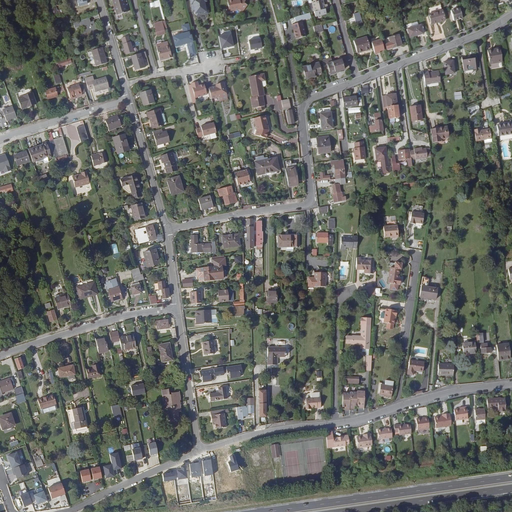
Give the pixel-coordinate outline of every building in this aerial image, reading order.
[(127,12),(123,0),(112,0),(117,15),(127,12)] [(209,14),(207,0),(191,0),(193,16),(209,14)] [(247,5),(244,3),(245,1),(244,0),(238,0),(237,0),(227,0),(229,11),(239,9),(241,7),(245,9),(247,5)] [(324,9),(327,8),(326,4),(323,5),(321,0),(315,0),(315,1),(314,1),(315,2),(312,3),(314,12),(324,9)] [(61,10),(57,11),(57,7),(53,8),(54,15),(61,14),(61,10)] [(462,19),(459,9),(450,12),(453,22),(462,19)] [(428,15),(431,24),(444,21),(441,11),(428,15)] [(97,33),(94,21),(89,23),(89,22),(90,21),(89,18),(76,22),(77,27),(78,27),(82,25),(83,25),(85,31),(86,36),(90,35),(90,36),(97,33)] [(295,38),(305,36),(302,23),(294,25),(295,28),(293,29),(295,38)] [(191,56),(197,55),(190,24),(183,26),(185,34),(174,36),(177,47),(185,45),(184,43),(188,42),(191,56)] [(421,24),(407,28),(410,37),(424,33),(421,24)] [(313,27),(315,33),(323,31),(321,25),(313,27)] [(230,34),(218,37),(220,49),(233,46),(230,34)] [(398,35),(388,38),(389,42),(384,43),(386,48),(391,47),(391,48),(401,45),(398,35)] [(133,52),(130,42),(128,36),(121,38),(123,44),(122,44),(126,54),(133,52)] [(366,38),(354,42),(357,54),(370,50),(366,38)] [(248,41),(250,50),(254,49),(258,49),(262,48),(260,39),(248,41)] [(375,54),(386,51),(383,39),(372,42),(375,54)] [(171,58),(168,46),(157,50),(160,61),(171,58)] [(106,63),(102,47),(91,50),(95,66),(106,63)] [(495,51),(488,52),(489,64),(502,62),(500,48),(495,49),(495,51)] [(140,53),(130,55),(133,65),(134,64),(136,70),(144,68),(140,53)] [(461,59),(463,71),(476,69),(474,57),(461,59)] [(62,66),(69,64),(67,59),(55,62),(58,71),(63,69),(62,66)] [(334,72),(338,71),(344,69),(342,60),(332,63),(334,72)] [(445,75),(454,74),(452,61),(444,63),(445,75)] [(320,73),(317,63),(302,67),(305,79),(314,77),(313,75),(320,73)] [(428,71),(423,72),(425,86),(430,85),(430,84),(440,82),(439,76),(438,71),(431,72),(432,74),(428,74),(428,71)] [(61,82),(59,73),(53,75),(56,84),(61,82)] [(264,96),(262,85),(261,85),(261,83),(261,81),(265,81),(263,74),(249,77),(253,97),(251,98),(253,108),(264,106),(263,96),(264,96)] [(109,88),(106,77),(94,80),(92,76),(85,78),(88,90),(94,88),(95,92),(109,88)] [(215,85),(208,87),(211,98),(226,93),(223,81),(218,83),(218,84),(215,85)] [(197,82),(191,83),(195,98),(207,95),(204,84),(198,86),(197,82)] [(79,85),(79,84),(67,88),(70,99),(82,95),(82,93),(79,85)] [(57,96),(55,88),(45,91),(48,99),(57,96)] [(154,103),(150,90),(139,93),(143,106),(154,103)] [(462,91),(454,92),(455,100),(463,99),(462,91)] [(36,104),(32,93),(17,98),(21,109),(36,104)] [(386,105),(386,107),(396,106),(395,94),(385,96),(386,103),(386,105)] [(356,96),(342,98),(343,107),(357,106),(356,96)] [(470,108),(471,114),(480,112),(479,105),(470,108)] [(396,106),(386,107),(388,120),(398,118),(396,106)] [(410,108),(412,122),(421,120),(419,106),(410,108)] [(16,117),(12,107),(2,110),(6,121),(16,117)] [(163,125),(160,114),(162,113),(160,109),(146,113),(148,118),(149,117),(152,128),(163,125)] [(319,114),(321,129),(332,128),(330,113),(319,114)] [(121,126),(117,116),(105,121),(109,131),(121,126)] [(268,130),(265,116),(254,119),(256,130),(255,135),(266,139),(268,130)] [(370,134),(382,132),(380,121),(373,122),(374,127),(369,128),(370,134)] [(201,128),(195,129),(198,138),(216,133),(213,123),(200,126),(201,128)] [(511,123),(496,126),(497,136),(511,133),(511,123)] [(89,140),(84,125),(76,127),(81,143),(89,140)] [(440,138),(448,137),(447,127),(430,129),(432,142),(438,141),(437,139),(440,138)] [(169,142),(166,131),(163,132),(161,129),(152,131),(156,146),(169,142)] [(475,142),(491,139),(489,130),(479,131),(479,129),(473,130),(475,142)] [(129,150),(124,134),(112,138),(117,154),(129,150)] [(68,155),(63,137),(49,141),(55,159),(66,155),(68,155)] [(317,139),(319,154),(330,153),(328,137),(317,139)] [(51,158),(46,142),(42,144),(42,145),(28,150),(32,162),(47,157),(47,158),(48,159),(51,158)] [(363,142),(354,143),(355,148),(354,149),(355,161),(365,160),(363,142)] [(385,148),(374,149),(376,161),(380,161),(382,175),(389,174),(385,148)] [(419,150),(419,149),(414,149),(415,160),(427,158),(426,149),(422,150),(419,150)] [(408,167),(412,166),(409,150),(398,152),(399,160),(407,159),(408,167)] [(29,162),(25,151),(14,156),(17,166),(29,162)] [(107,162),(105,152),(91,156),(93,166),(107,162)] [(176,165),(172,152),(160,156),(162,164),(163,163),(165,169),(176,165)] [(0,156),(0,170),(3,169),(5,172),(11,170),(5,155),(0,156)] [(400,162),(395,163),(395,156),(392,156),(392,171),(401,171),(400,162)] [(279,171),(276,158),(268,160),(260,161),(255,162),(258,175),(279,171)] [(298,185),(294,169),(297,169),(296,163),(291,164),(291,160),(283,161),(288,187),(298,185)] [(345,179),(342,160),(341,160),(330,161),(331,166),(334,166),(334,169),(332,170),(333,172),(335,172),(335,175),(336,180),(343,179),(345,179)] [(250,182),(247,170),(234,173),(238,185),(242,184),(242,185),(246,184),(246,183),(250,182)] [(90,183),(86,171),(81,173),(82,175),(79,176),(78,175),(72,177),(75,187),(90,183)] [(140,191),(135,175),(120,179),(122,186),(129,184),(133,199),(141,197),(139,191),(140,191)] [(183,192),(179,176),(167,180),(171,195),(183,192)] [(332,194),(334,204),(338,203),(346,201),(345,196),(342,197),(341,192),(338,193),(338,189),(340,189),(339,185),(344,184),(343,179),(336,180),(336,185),(332,186),(334,194),(332,194)] [(13,190),(11,184),(3,187),(0,187),(0,191),(0,192),(4,191),(5,193),(13,190)] [(237,202),(234,193),(233,193),(231,186),(217,190),(219,197),(223,196),(225,205),(237,202)] [(213,207),(210,196),(198,199),(201,210),(213,207)] [(144,217),(142,210),(143,209),(141,204),(131,207),(134,220),(144,217)] [(327,206),(318,208),(319,215),(328,213),(327,206)] [(411,212),(409,222),(409,223),(414,223),(415,222),(418,223),(420,213),(411,212)] [(157,239),(153,225),(145,227),(145,229),(138,231),(141,241),(148,239),(149,241),(157,239)] [(390,238),(398,237),(397,226),(383,227),(384,238),(390,238)] [(240,246),(238,234),(222,236),(223,248),(240,246)] [(328,243),(328,234),(317,234),(317,243),(328,243)] [(210,252),(210,244),(198,244),(197,244),(197,235),(191,235),(192,253),(210,252)] [(299,247),(298,235),(278,235),(278,247),(293,247),(299,247)] [(358,249),(358,237),(352,237),(352,238),(340,237),(340,250),(346,250),(346,248),(358,249)] [(159,264),(155,249),(143,253),(147,267),(159,264)] [(357,257),(357,269),(367,269),(367,273),(373,273),(374,260),(361,260),(361,257),(357,257)] [(398,285),(399,278),(398,278),(399,270),(400,270),(401,264),(395,263),(394,269),(390,268),(388,284),(391,284),(390,289),(397,291),(398,285)] [(327,265),(317,264),(316,278),(327,279),(327,265)] [(218,266),(212,267),(203,268),(204,281),(214,280),(220,279),(218,266)] [(140,275),(138,268),(130,270),(132,277),(140,275)] [(106,283),(108,290),(111,302),(122,298),(118,287),(116,280),(106,283)] [(165,289),(165,281),(157,282),(158,290),(161,290),(162,295),(162,299),(168,298),(167,294),(169,294),(168,289),(165,289)] [(419,298),(435,300),(436,292),(425,291),(426,281),(420,281),(419,298)] [(98,294),(94,282),(76,287),(80,300),(98,294)] [(141,293),(139,283),(135,284),(134,284),(131,284),(131,286),(133,295),(141,293)] [(232,301),(232,296),(228,296),(227,290),(218,291),(218,302),(231,301),(232,301)] [(189,292),(190,304),(201,303),(200,291),(189,292)] [(276,294),(276,292),(266,291),(266,303),(267,303),(276,303),(276,301),(276,294)] [(70,305),(67,295),(55,298),(57,309),(70,305)] [(157,304),(155,295),(149,297),(151,305),(157,304)] [(57,320),(54,310),(47,312),(50,322),(57,320)] [(211,323),(210,310),(196,311),(197,320),(196,320),(196,325),(203,324),(203,323),(209,323),(211,323)] [(385,310),(383,324),(393,325),(394,316),(396,316),(396,311),(385,310)] [(169,328),(168,320),(156,321),(157,330),(169,328)] [(362,353),(369,353),(370,328),(362,328),(361,340),(352,340),(352,347),(351,348),(360,348),(360,353),(362,353)] [(119,341),(119,337),(117,331),(109,333),(111,343),(119,341)] [(135,347),(133,336),(123,337),(123,336),(119,337),(119,341),(120,341),(120,343),(121,350),(135,347)] [(108,351),(105,339),(96,341),(99,354),(108,351)] [(215,353),(213,341),(202,342),(204,355),(215,353)] [(173,360),(169,343),(159,345),(162,362),(173,360)] [(460,354),(475,353),(474,343),(459,344),(460,354)] [(481,354),(490,353),(490,348),(487,348),(486,344),(480,344),(481,354)] [(495,345),(497,360),(509,359),(507,344),(495,345)] [(285,357),(285,351),(285,347),(267,347),(268,365),(277,365),(276,357),(285,357)] [(23,368),(20,358),(15,360),(18,370),(23,368)] [(49,367),(46,359),(35,362),(37,366),(36,367),(37,370),(49,367)] [(423,363),(408,361),(407,376),(413,377),(413,372),(422,372),(423,363)] [(101,376),(98,364),(92,366),(92,368),(86,370),(88,378),(101,376)] [(75,374),(73,365),(58,368),(58,371),(55,371),(56,378),(67,376),(75,374)] [(229,376),(230,378),(240,376),(239,371),(242,370),(241,365),(226,367),(227,373),(228,372),(229,372),(229,376)] [(438,376),(454,376),(454,366),(438,365),(438,376)] [(223,367),(214,369),(214,374),(215,376),(224,374),(223,367)] [(214,369),(199,371),(200,376),(202,376),(203,379),(203,382),(212,380),(211,375),(214,374),(214,369)] [(26,377),(24,372),(22,372),(21,372),(20,371),(16,372),(19,379),(26,377)] [(15,385),(12,378),(0,381),(0,389),(1,393),(13,389),(12,386),(15,385)] [(132,396),(145,393),(143,384),(130,387),(132,396)] [(375,394),(380,395),(387,397),(389,387),(377,384),(375,394)] [(24,393),(21,387),(15,389),(17,396),(24,393)] [(227,399),(225,387),(218,388),(219,393),(209,394),(210,401),(227,399)] [(181,412),(179,400),(180,400),(179,392),(171,393),(172,394),(169,395),(168,389),(161,390),(163,404),(163,409),(168,409),(169,419),(178,417),(177,412),(181,412)] [(362,409),(364,409),(364,393),(358,393),(358,394),(356,394),(356,408),(358,408),(358,407),(360,407),(362,407),(362,409)] [(38,399),(42,413),(58,409),(54,395),(38,399)] [(321,408),(320,398),(311,399),(305,399),(306,403),(305,403),(306,408),(310,408),(310,407),(317,407),(317,408),(321,408)] [(498,411),(505,411),(504,398),(497,398),(486,398),(487,407),(498,407),(498,411)] [(120,413),(118,405),(111,406),(113,418),(124,416),(123,412),(120,413)] [(247,413),(247,406),(236,407),(238,419),(243,419),(243,415),(248,415),(247,413)] [(461,409),(458,409),(453,410),(455,421),(467,419),(466,407),(461,408),(461,409)] [(82,421),(80,412),(81,412),(80,408),(72,409),(75,423),(74,423),(75,429),(86,427),(85,420),(83,421),(82,421)] [(475,419),(485,419),(484,408),(475,409),(475,419)] [(223,410),(223,409),(210,411),(211,415),(212,421),(214,420),(214,422),(215,429),(226,427),(224,413),(223,410)] [(14,425),(10,414),(0,417),(0,420),(3,429),(14,425)] [(435,428),(451,426),(449,414),(441,415),(441,417),(433,418),(435,428)] [(417,430),(429,429),(427,418),(415,420),(417,430)] [(401,435),(411,433),(409,425),(404,425),(400,426),(400,424),(396,425),(397,432),(401,432),(401,435)] [(378,440),(392,438),(390,429),(377,431),(378,440)] [(345,444),(348,444),(347,435),(342,436),(342,437),(333,438),(332,431),(326,432),(327,449),(334,448),(345,446),(345,444)] [(357,448),(372,446),(370,434),(362,435),(362,436),(356,437),(357,448)] [(155,442),(148,444),(150,455),(158,453),(155,442)] [(279,454),(278,444),(271,445),(272,455),(279,454)] [(140,448),(132,450),(134,460),(142,459),(140,448)] [(16,452),(7,455),(9,461),(10,461),(11,463),(10,463),(11,468),(21,465),(16,452)] [(118,452),(109,454),(113,470),(121,468),(118,452)] [(234,455),(230,457),(231,461),(227,462),(231,472),(238,469),(234,455)] [(211,459),(202,461),(204,476),(213,475),(211,459)] [(198,462),(189,464),(191,478),(201,476),(198,462)] [(11,468),(13,473),(14,472),(15,475),(16,478),(27,474),(23,464),(21,465),(11,468)] [(29,474),(35,471),(32,464),(26,466),(29,474)] [(111,465),(102,467),(104,478),(113,476),(111,465)] [(185,465),(180,466),(180,470),(176,470),(178,479),(187,478),(185,465)] [(99,466),(90,468),(93,479),(102,478),(99,466)] [(88,469),(80,471),(82,482),(91,480),(88,469)] [(174,472),(162,473),(163,481),(175,480),(174,472)] [(60,496),(65,494),(61,483),(48,488),(52,499),(57,497),(60,496)] [(43,491),(33,495),(37,504),(47,500),(43,491)] [(28,494),(20,497),(24,507),(32,504),(28,494)]
